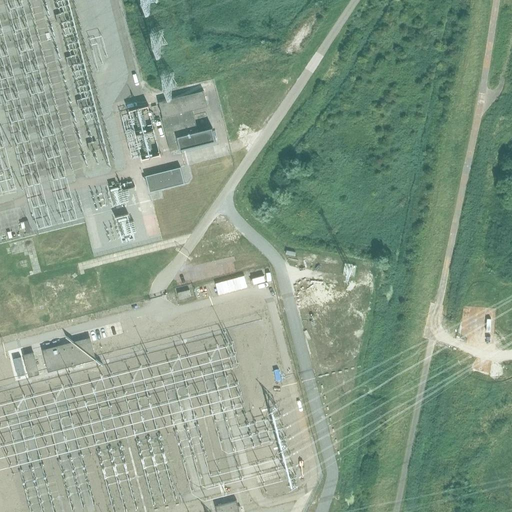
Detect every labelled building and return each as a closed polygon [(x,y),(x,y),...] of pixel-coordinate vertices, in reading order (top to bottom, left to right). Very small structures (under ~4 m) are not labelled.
[(63,12),(55,14),(57,22),(65,20),(63,12)] [(74,55),(66,57),(68,65),(76,63),(74,55)] [(198,131),(194,115),(193,110),(208,106),(204,90),(159,102),(163,117),(162,118),(170,150),(181,148),(181,149),(215,141),(212,128),(198,131)] [(85,98),(76,100),(78,108),(87,106),(85,98)] [(157,149),(148,100),(135,102),(145,151),(157,149)] [(95,140),(87,143),(89,151),(97,148),(95,140)] [(205,157),(207,162),(218,158),(216,153),(205,157)] [(185,183),(181,167),(146,175),(147,182),(149,186),(150,192),(185,183)] [(119,183),(112,185),(115,196),(122,194),(119,183)] [(365,280),(367,264),(355,263),(353,279),(365,280)] [(52,313),(74,310),(70,283),(49,286),(52,313)] [(355,307),(358,288),(347,286),(344,305),(355,307)] [(191,296),(189,289),(178,292),(179,299),(191,296)] [(43,350),(49,371),(96,359),(90,338),(83,339),(84,342),(77,344),(76,341),(43,350)] [(39,373),(33,352),(24,355),(30,376),(39,373)] [(21,356),(14,358),(18,376),(26,374),(21,356)] [(333,365),(334,377),(346,376),(345,364),(333,365)] [(238,511),(240,511),(237,500),(215,505),(217,511),(238,511)]
